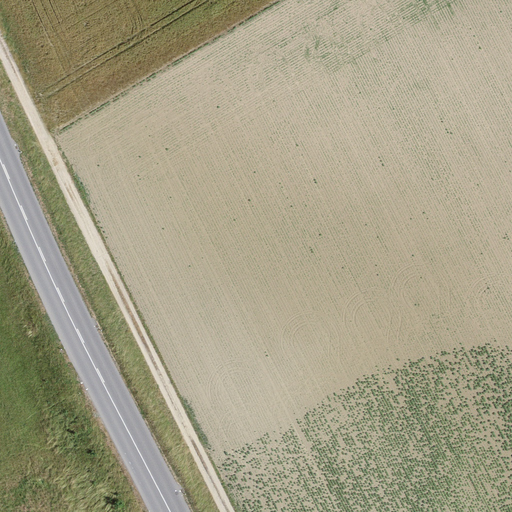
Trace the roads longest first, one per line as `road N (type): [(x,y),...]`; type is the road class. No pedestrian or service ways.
road 1 (track): [(228,511),(0,46)]
road 2 (secondary): [(0,166),(157,511)]
